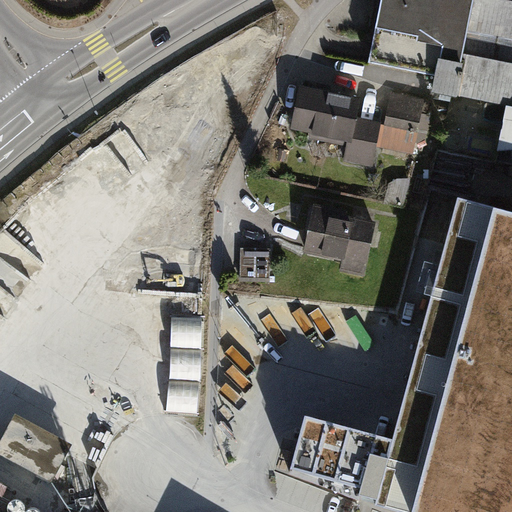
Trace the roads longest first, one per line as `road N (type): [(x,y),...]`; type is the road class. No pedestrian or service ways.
road 1 (residential): [(332,0),(308,22),(210,213),(155,230),(111,217)]
road 2 (residential): [(111,217),(130,371),(144,414),(173,466),(201,490)]
road 3 (secondary): [(202,0),(95,66)]
